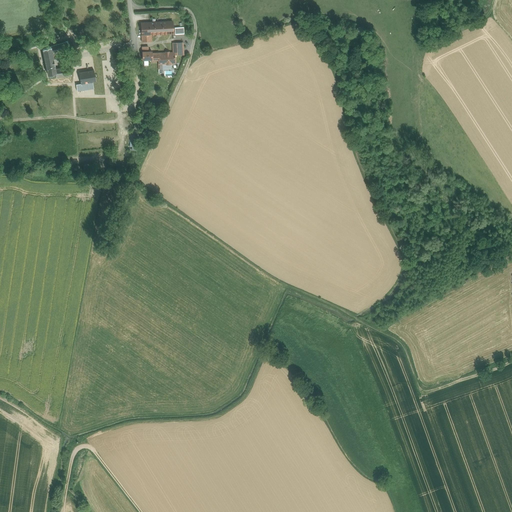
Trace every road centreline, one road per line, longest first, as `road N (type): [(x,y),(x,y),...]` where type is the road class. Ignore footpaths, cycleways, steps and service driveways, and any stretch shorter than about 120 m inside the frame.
road 1 (track): [(511,361),(420,393),(400,341),(290,287)]
road 2 (track): [(131,7),(176,7),(196,21),(136,179)]
road 3 (track): [(494,0),(491,14),(430,43),(421,87),(424,132)]
road 4 (track): [(143,511),(88,447),(74,455),(61,511)]
